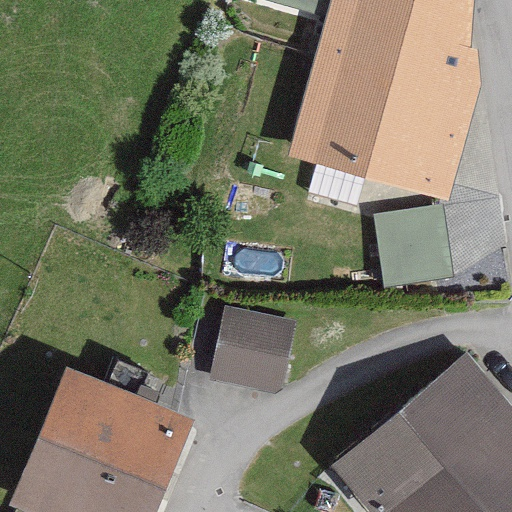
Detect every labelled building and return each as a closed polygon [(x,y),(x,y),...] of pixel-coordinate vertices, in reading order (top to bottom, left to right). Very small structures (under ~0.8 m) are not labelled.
[(474,0),(281,0),(338,15),(301,153),(425,185),(474,0)] [(367,208),(380,282),(511,259),(511,229),(504,184),(367,208)] [(289,324),(229,313),(217,376),(277,388),(289,324)] [(511,511),(511,412),(466,358),(339,466),(377,511),(380,511),(393,502),(401,511),(511,511)] [(151,511),(187,428),(74,381),(25,499),(56,511),(151,511)]
